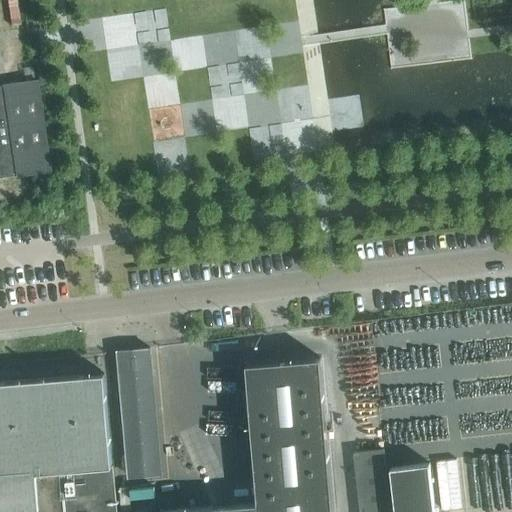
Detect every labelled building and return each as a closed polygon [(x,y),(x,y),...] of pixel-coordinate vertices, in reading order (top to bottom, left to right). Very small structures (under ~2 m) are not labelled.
[(16,175),(49,170),(36,79),(3,84),(3,86),(0,86),(0,175),(16,173),(16,175)] [(160,473),(161,473),(152,365),(153,365),(152,355),(151,355),(150,347),(118,349),(130,476),(152,474),(152,475),(160,474),(160,473)] [(335,511),(322,348),(248,354),(261,501),(160,510),(160,511),(116,511),(113,464),(112,464),(105,372),(0,381),(0,511),(335,511)] [(360,511),(391,511),(384,448),(354,451),(360,511)] [(391,466),(396,511),(435,511),(430,462),(391,466)]
